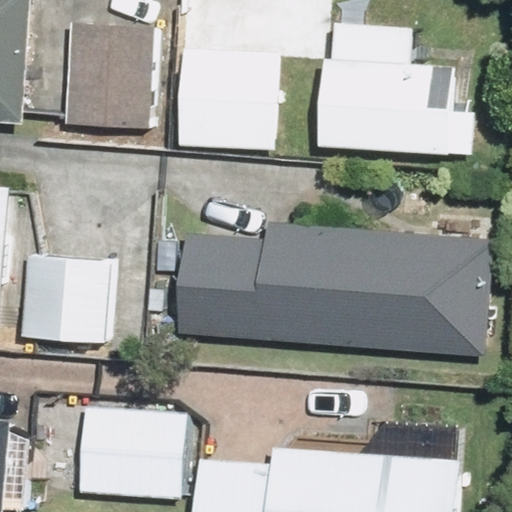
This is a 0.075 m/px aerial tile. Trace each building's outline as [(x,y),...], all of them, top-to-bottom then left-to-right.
[(0,0),(0,122),(29,123),(31,0),(0,0)] [(67,31),(63,132),(153,135),(157,35),(67,31)] [(294,43),(188,41),(186,161),(292,163),(294,43)] [(328,54),(322,147),(482,157),(488,64),(328,54)] [(191,238),(188,352),(494,360),(497,245),(191,238)] [(129,268),(30,267),(29,342),(128,343),(129,268)] [(199,407),(82,403),(78,507),(195,511),(199,407)] [(0,511),(8,511),(12,424),(0,422),(0,511)] [(463,511),(465,427),(410,426),(409,459),(200,456),(198,511),(463,511)]
